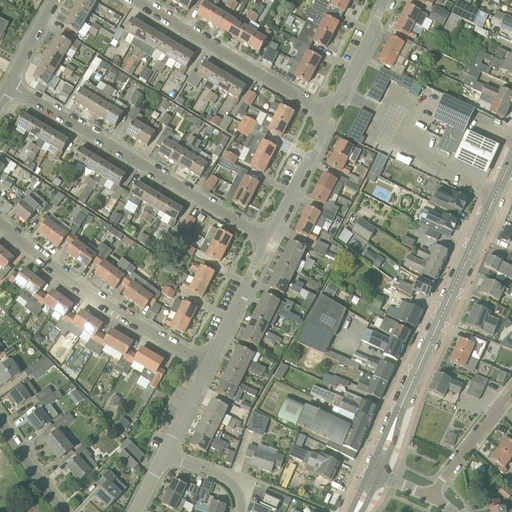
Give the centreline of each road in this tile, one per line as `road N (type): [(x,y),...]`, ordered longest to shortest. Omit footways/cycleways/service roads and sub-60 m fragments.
road 1 (secondary): [(371,473),(511,159)]
road 2 (residential): [(270,242),(8,85)]
road 3 (residential): [(209,365),(103,306),(0,227)]
road 4 (residential): [(324,109),(133,0)]
road 5 (residential): [(270,242),(317,147),(324,109)]
road 6 (residential): [(209,365),(270,242)]
road 7 (residential): [(427,495),(511,392)]
road 8 (residential): [(324,109),(342,95),(389,0)]
